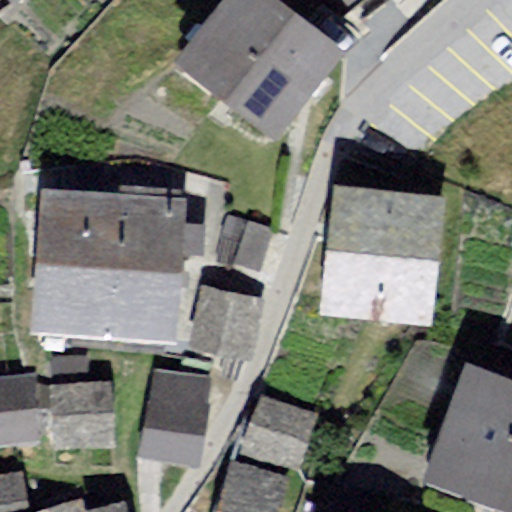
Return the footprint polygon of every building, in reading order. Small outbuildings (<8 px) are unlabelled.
[(349,46),(278,0),(252,0),(200,82),(289,139),(349,46)] [(181,204),(48,193),(37,329),(170,339),(181,204)] [(432,204),(345,196),(335,306),(422,314),(432,204)] [(267,232),(230,221),(219,257),(256,268),(267,232)] [(255,301),(209,291),(196,345),(242,356),(255,301)] [(204,381),(157,372),(143,451),(189,460),(204,381)] [(511,384),(484,375),(445,480),(511,504),(511,384)] [(0,387),(0,442),(33,440),(29,385),(0,387)] [(108,388),(55,390),(57,446),(110,444),(108,388)] [(309,413),(260,399),(244,451),(293,465),(309,413)] [(275,511),(282,481),(232,469),(221,511),(275,511)] [(26,511),(19,478),(0,481),(0,511),(26,511)] [(81,511),(79,502),(39,511),(120,511),(119,507),(99,511),(81,511)]
